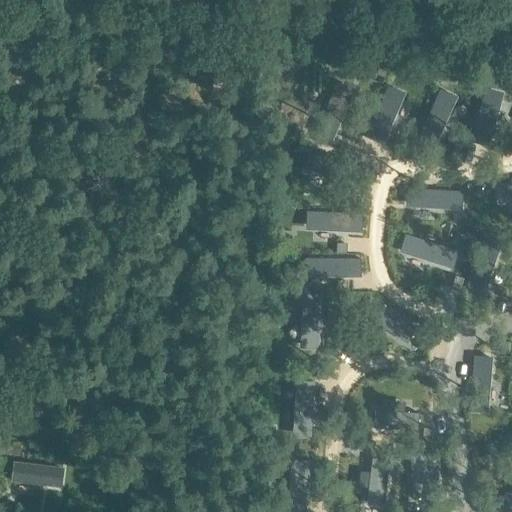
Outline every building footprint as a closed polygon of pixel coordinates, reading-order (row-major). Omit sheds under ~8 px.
[(335,143),(357,91),(339,83),(317,136),(335,143)] [(386,147),(408,95),(390,87),(368,139),(386,147)] [(486,149),(508,96),(490,89),(468,141),(486,149)] [(438,151),(460,98),(442,91),(420,143),(438,151)] [(363,158),(307,151),(305,171),(361,177),(363,158)] [(511,176),(499,179),(501,198),(511,196),(511,176)] [(466,188),(409,183),(408,203),(464,208),(466,188)] [(363,212),(306,210),(305,230),(362,232),(363,212)] [(462,250),(408,231),(401,250),(455,269),(462,250)] [(491,292),(507,237),(488,232),(472,286),(491,292)] [(364,253),(307,256),(308,275),(365,273),(364,253)] [(302,286),(300,343),(320,344),(321,287),(302,286)] [(422,322),(374,291),(363,308),(411,339),(422,322)] [(491,412),(496,355),(476,353),(471,410),(491,412)] [(298,376),(296,433),(316,434),(318,377),(298,376)] [(369,401),(368,418),(412,420),(413,403),(369,401)] [(511,427),(486,443),(496,460),(511,450),(511,427)] [(428,452),(410,455),(415,498),(433,496),(428,452)] [(392,455),(374,455),(372,498),(390,499),(392,455)] [(292,457),(290,511),(310,511),(312,458),(292,457)] [(58,473),(19,469),(17,482),(57,486),(58,473)] [(511,489),(495,493),(499,511),(501,511),(511,509),(511,489)]
